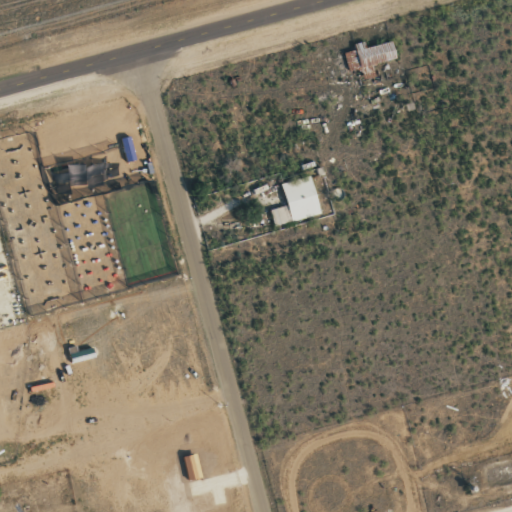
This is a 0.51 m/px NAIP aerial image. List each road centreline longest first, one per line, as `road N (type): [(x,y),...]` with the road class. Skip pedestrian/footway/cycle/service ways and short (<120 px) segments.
road 1 (residential): [(265,511),(140,52)]
road 2 (secondary): [(341,0),(0,90)]
